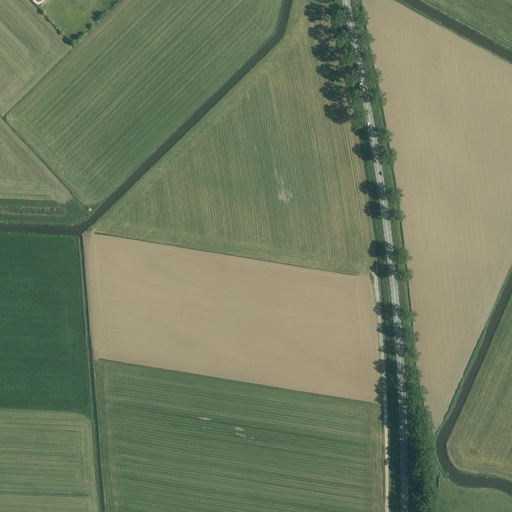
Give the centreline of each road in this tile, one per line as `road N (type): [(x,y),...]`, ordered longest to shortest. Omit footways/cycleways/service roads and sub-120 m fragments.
road 1 (primary): [(403,511),(393,275),(345,0)]
road 2 (unclassified): [(386,511),(375,277)]
